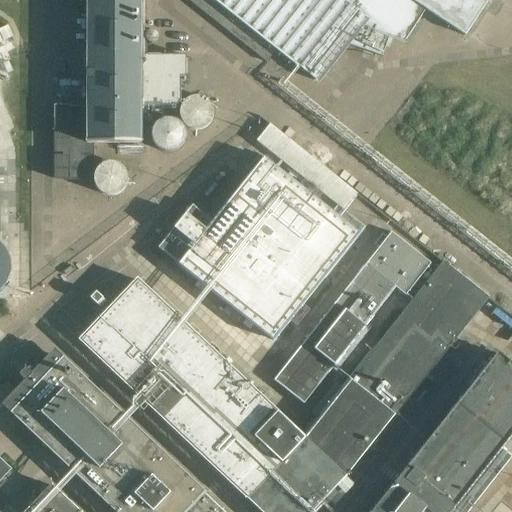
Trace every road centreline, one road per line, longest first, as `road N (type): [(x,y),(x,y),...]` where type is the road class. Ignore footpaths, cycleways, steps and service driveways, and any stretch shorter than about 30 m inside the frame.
road 1 (unknown): [(285,102),(511,289)]
road 2 (unknown): [(285,102),(388,49),(511,38)]
road 3 (unknown): [(171,2),(285,102)]
